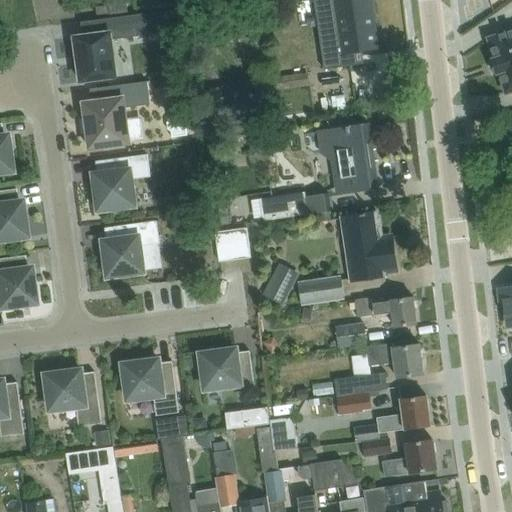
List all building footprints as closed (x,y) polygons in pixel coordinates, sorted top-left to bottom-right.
[(311,0),(312,0),(314,0),(315,0),(326,66),(322,66),(322,69),(364,62),(362,50),(377,48),(369,0),(311,0)] [(251,39),(248,12),(198,17),(201,43),(251,39)] [(83,36),(75,37),(81,82),(117,77),(112,40),(147,35),(144,13),(81,22),(83,36)] [(511,89),(511,32),(491,39),(508,91),(511,89)] [(168,56),(170,73),(186,71),(184,55),(168,56)] [(308,72),(275,77),(277,89),(310,84),(308,72)] [(130,143),(125,108),(151,104),(147,81),(90,89),(92,102),(84,103),(90,148),(130,143)] [(261,85),(213,92),(218,125),(266,118),(261,85)] [(187,134),(185,111),(169,113),(170,120),(168,122),(169,129),(172,131),(173,136),(187,134)] [(8,150),(7,139),(6,136),(3,136),(1,123),(0,123),(0,172),(12,171),(9,150),(8,150)] [(341,193),(377,188),(367,125),(318,132),(321,152),(335,150),(341,193)] [(234,151),(213,153),(214,172),(236,171),(234,151)] [(98,174),(96,174),(94,175),(96,189),(95,189),(98,210),(135,206),(131,179),(151,177),(148,154),(96,161),(98,174)] [(204,179),(190,180),(193,210),(207,208),(204,179)] [(18,202),(16,189),(0,190),(0,240),(27,237),(24,216),(23,216),(21,201),(18,202)] [(330,210),(327,193),(306,196),(305,191),(260,198),(264,220),(330,210)] [(225,199),(210,201),(212,225),(228,224),(225,199)] [(396,270),(393,251),(391,236),(381,238),(377,213),(366,214),(366,213),(343,217),(352,280),(386,275),(386,272),(396,270)] [(107,241),(105,241),(103,241),(105,256),(104,256),(107,277),(144,272),(140,246),(160,243),(157,221),(105,228),(107,241)] [(215,233),(219,262),(251,258),(247,229),(215,233)] [(27,268),(25,255),(0,258),(0,308),(36,303),(33,282),(32,282),(30,268),(27,268)] [(263,294),(284,305),(301,273),(280,262),(263,294)] [(303,304),(342,297),(339,278),(300,284),(303,304)] [(511,287),(503,289),(497,290),(499,301),(504,300),(505,302),(508,326),(511,326),(511,287)] [(414,297),(392,300),(392,295),(356,300),(358,317),(393,313),(395,327),(417,324),(414,297)] [(303,308),(301,322),(310,324),(312,309),(303,308)] [(364,322),(336,326),(339,346),(367,342),(364,322)] [(420,344),(394,348),(394,343),(366,347),(369,366),(395,363),(397,378),(424,374),(420,344)] [(240,385),(241,391),(255,389),(250,351),(237,352),(236,349),(222,351),(222,350),(201,353),(205,389),(240,385)] [(154,396),(157,416),(179,413),(172,361),(159,363),(159,359),(145,362),(144,360),(123,363),(128,400),(154,396)] [(51,410),(77,407),(79,426),(102,423),(95,372),(82,373),(81,370),(67,372),(67,371),(46,374),(51,410)] [(337,396),(365,392),(387,388),(384,372),(335,380),(337,396)] [(0,423),(2,437),(24,434),(17,382),(4,384),(4,382),(4,380),(1,381),(0,380),(0,423)] [(307,389),(296,390),(298,401),(309,400),(307,389)] [(369,394),(338,398),(341,416),(371,412),(369,394)] [(403,414),(377,418),(379,433),(431,426),(427,396),(401,399),(403,414)] [(227,429),(270,424),(268,407),(225,413),(227,429)] [(270,419),(275,451),(298,448),(294,416),(270,419)] [(205,417),(191,419),(194,434),(207,432),(205,417)] [(184,435),(162,439),(173,511),(191,511),(186,482),(192,481),(184,435)] [(389,438),(363,442),(365,456),(391,452),(389,438)] [(408,458),(383,461),(385,477),(437,469),(433,440),(406,443),(408,458)] [(226,441),(213,443),(214,453),(227,451),(226,441)] [(113,446),(96,448),(100,469),(105,503),(108,503),(122,501),(113,446)] [(316,450),(301,453),(303,464),(311,463),(318,462),(316,450)] [(315,490),(360,483),(342,458),(318,462),(311,463),(315,490)] [(278,471),(266,473),(269,497),(270,501),(284,499),(286,498),(284,481),(296,480),(294,466),(278,469),(278,471)] [(215,476),(220,502),(221,509),(240,505),(235,473),(215,476)] [(387,485),(363,489),(364,490),(365,497),(366,503),(366,511),(447,511),(446,503),(442,501),(440,491),(427,493),(426,487),(425,481),(425,480),(402,484),(405,504),(390,506),(387,485)] [(134,511),(132,494),(123,496),(125,511),(134,511)] [(300,511),(318,511),(316,500),(316,495),(298,497),(300,511)] [(340,501),(341,511),(366,511),(365,497),(340,501)] [(269,511),(268,498),(247,501),(249,511),(269,511)] [(56,511),(55,499),(26,504),(27,511),(56,511)] [(124,511),(122,501),(108,503),(109,511),(124,511)] [(221,511),(221,509),(220,502),(199,506),(199,511),(221,511)]
